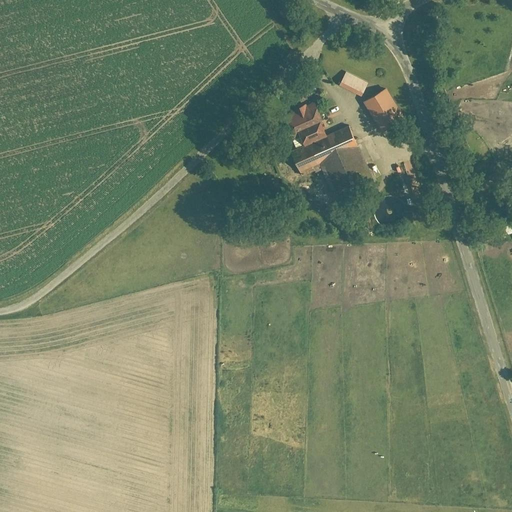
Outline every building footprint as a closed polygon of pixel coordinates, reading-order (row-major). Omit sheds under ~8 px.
[(348,71),(340,85),(363,96),(370,82),(348,71)] [(387,86),(365,99),(385,131),(406,117),(387,86)] [(307,144),(292,151),(301,172),(323,163),(336,194),(376,178),(354,123),(333,131),(320,98),(292,109),(307,144)] [(402,223),(405,218),(406,213),(406,208),(404,204),(400,200),(396,197),(391,196),(385,197),(381,200),(377,204),(375,208),(375,214),(376,219),(379,223),(383,226),(388,228),(393,228),(398,226),(402,223)] [(511,223),(503,227),(506,235),(511,232),(511,223)]
